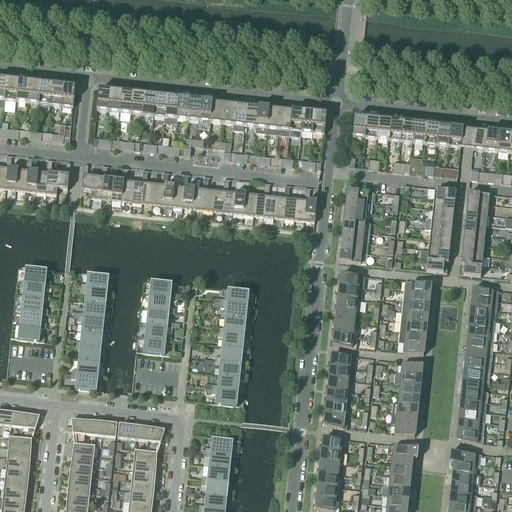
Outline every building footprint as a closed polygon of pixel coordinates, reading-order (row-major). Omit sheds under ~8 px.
[(4,103),(16,104),(18,84),(7,83),(4,103)] [(16,104),(27,105),(29,85),(18,84),(16,104)] [(27,105),(38,107),(41,86),(29,85),(27,105)] [(38,107),(50,108),(52,88),(41,86),(38,107)] [(50,108),(61,109),(63,89),(52,88),(50,108)] [(63,89),(61,109),(73,110),(75,90),(63,89)] [(96,113),(108,114),(110,94),(99,93),(96,113)] [(108,114),(119,115),(122,95),(110,94),(108,114)] [(119,115),(131,117),(133,96),(122,95),(119,115)] [(131,117),(142,118),(144,97),(133,96),(131,117)] [(142,118),(153,119),(156,99),(144,97),(142,118)] [(153,119),(165,120),(167,100),(156,99),(153,119)] [(165,120),(176,121),(178,101),(167,100),(165,120)] [(176,121),(187,123),(190,102),(178,101),(176,121)] [(187,123),(199,124),(201,104),(190,102),(187,123)] [(199,124),(210,125),(212,105),(201,104),(199,124)] [(210,125),(221,126),(224,106),(212,105),(210,125)] [(221,126),(233,128),(235,107),(224,106),(221,126)] [(235,107),(233,128),(232,134),(243,135),(244,129),(246,108),(235,107)] [(244,129),(255,130),(258,110),(246,108),(244,129)] [(255,136),(266,137),(269,111),(258,110),(255,130),(255,136)] [(266,137),(277,138),(280,112),(269,111),(266,137)] [(277,138),(289,140),(292,113),(280,112),(277,138)] [(292,113),(289,140),(300,141),(301,135),(303,115),(292,113)] [(314,116),(303,115),(301,135),(312,136),(314,116)] [(326,117),(314,116),(312,136),(324,137),(326,117)] [(352,139),(364,141),(366,121),(354,120),(352,139)] [(364,141),(376,142),(378,123),(366,121),(364,141)] [(376,142),(388,143),(390,124),(378,123),(376,142)] [(388,143),(400,144),(402,125),(390,124),(388,143)] [(400,144),(412,146),(414,127),(402,125),(400,144)] [(412,146),(424,147),(426,128),(414,127),(412,146)] [(424,147),(436,148),(438,129),(426,128),(424,147)] [(436,148),(448,150),(450,130),(438,129),(436,148)] [(460,151),(466,152),(468,132),(462,132),(450,130),(448,150),(460,151)] [(472,152),(485,154),(487,134),(474,133),(468,132),(466,152),(472,152)] [(485,154),(497,155),(499,136),(487,134),(485,154)] [(497,155),(509,156),(511,137),(499,136),(497,155)] [(186,140),(184,151),(184,157),(190,158),(190,157),(191,148),(196,149),(197,141),(186,140)] [(5,193),(16,194),(18,172),(10,172),(8,171),(5,193)] [(16,194),(26,195),(28,173),(26,173),(18,172),(16,194)] [(26,195),(36,196),(38,175),(30,174),(28,173),(26,195)] [(36,196),(46,197),(48,176),(46,175),(38,175),(36,196)] [(48,176),(46,197),(56,198),(57,191),(58,177),(51,176),(48,176)] [(69,178),(58,177),(57,191),(67,192),(67,193),(69,178)] [(90,202),(91,202),(93,180),(83,179),(81,195),(82,195),(82,194),(91,195),(90,202)] [(91,202),(101,203),(103,182),(101,181),(93,180),(91,202)] [(101,203),(111,204),(113,183),(106,182),(103,182),(101,203)] [(111,204),(121,205),(124,184),(121,184),(113,183),(111,204)] [(121,205),(131,206),(134,185),(126,184),(124,184),(121,205)] [(131,206),(141,207),(144,186),(141,186),(134,185),(131,206)] [(141,207),(152,208),(154,187),(146,186),(144,186),(141,207)] [(152,208),(162,209),(164,188),(162,188),(154,187),(152,208)] [(162,209),(172,211),(174,189),(166,188),(164,188),(162,209)] [(172,211),(182,212),(184,190),(182,190),(174,189),(172,211)] [(182,212),(192,213),(195,191),(187,191),(184,190),(182,212)] [(192,213),(202,214),(205,193),(202,192),(195,191),(192,213)] [(434,192),(433,203),(454,205),(456,194),(434,192)] [(202,214),(213,215),(215,194),(207,193),(205,193),(202,214)] [(346,193),(345,203),(372,206),(374,196),(346,193)] [(213,215),(223,216),(225,195),(223,194),(215,194),(213,215)] [(223,216),(233,217),(235,196),(227,195),(225,195),(223,216)] [(233,217),(243,218),(245,197),(243,197),(235,196),(233,217)] [(468,196),(467,206),(488,208),(489,198),(468,196)] [(243,218),(253,219),(255,198),(248,197),(245,197),(243,218)] [(253,219),(263,220),(265,199),(263,199),(255,198),(253,219)] [(263,220),(273,221),(276,200),(268,199),(265,199),(263,220)] [(273,221),(283,223),(286,201),(283,201),(276,200),(273,221)] [(283,223),(294,224),(296,202),(288,201),(286,201),(283,223)] [(294,224),(304,225),(306,203),(304,203),(296,202),(294,224)] [(306,203),(304,225),(314,226),(317,205),(308,204),(306,203)] [(345,203),(344,213),(366,216),(367,206),(372,207),(372,206),(345,203)] [(433,203),(432,213),(453,215),(454,205),(433,203)] [(467,206),(466,216),(487,218),(488,208),(467,206)] [(344,213),(343,224),(365,226),(366,216),(344,213)] [(432,213),(431,223),(452,225),(453,215),(432,213)] [(466,216),(465,226),(486,229),(487,218),(466,216)] [(431,223),(430,233),(451,235),(452,225),(431,223)] [(343,224),(342,234),(369,237),(370,227),(365,226),(343,224)] [(465,226),(463,236),(485,239),(486,229),(465,226)] [(430,233),(429,243),(450,245),(451,235),(430,233)] [(342,234),(341,244),(368,247),(369,237),(342,234)] [(463,236),(462,247),(483,249),(485,239),(463,236)] [(429,243),(428,253),(449,255),(450,245),(429,243)] [(341,244),(340,254),(367,257),(368,247),(341,244)] [(462,247),(461,257),(482,259),(483,249),(462,247)] [(428,253),(427,263),(448,266),(449,255),(428,253)] [(367,257),(340,254),(338,265),(366,268),(367,257)] [(461,257),(460,267),(481,269),(482,259),(461,257)] [(448,266),(427,263),(426,274),(447,276),(448,266)] [(481,269),(460,267),(459,278),(480,280),(481,269)] [(20,285),(24,285),(44,287),(44,288),(50,288),(51,283),(45,283),(46,272),(26,270),(24,283),(20,283),(20,285)] [(81,286),(80,291),(106,294),(110,295),(110,293),(106,292),(108,279),(86,277),(85,287),(81,286)] [(340,277),(339,289),(358,291),(359,279),(340,277)] [(145,298),(149,299),(149,298),(169,301),(175,302),(175,301),(176,297),(170,296),(171,286),(151,284),(150,297),(146,296),(145,298)] [(405,284),(403,294),(429,297),(431,287),(405,284)] [(19,297),(19,299),(43,302),(49,303),(49,302),(49,298),(43,297),(44,288),(44,287),(24,285),(23,298),(19,297)] [(339,289),(338,301),(360,304),(362,292),(358,291),(339,289)] [(84,296),(83,306),(105,308),(109,309),(109,307),(105,307),(106,294),(80,291),(80,296),(84,296)] [(472,291),(471,301),(497,304),(498,294),(472,291)] [(221,301),(221,306),(246,309),(250,310),(251,308),(246,307),(248,294),(226,292),(225,302),(221,301)] [(403,294),(402,305),(428,307),(429,297),(403,294)] [(144,313),(148,313),(168,315),(174,316),(174,311),(168,310),(169,301),(149,298),(149,299),(148,311),(144,311),(144,313)] [(17,314),(21,314),(41,316),(47,317),(47,316),(48,312),(42,311),(43,302),(19,299),(23,300),(21,312),(17,312),(17,314)] [(338,301),(336,313),(355,315),(359,316),(360,304),(338,301)] [(470,312),(490,314),(496,314),(497,304),(471,301),(470,312)] [(402,305),(401,315),(427,318),(428,307),(402,305)] [(78,315),(77,320),(103,322),(107,323),(107,321),(103,321),(105,308),(83,306),(82,315),(78,315)] [(224,311),(223,321),(245,323),(245,324),(249,324),(249,322),(245,322),(246,309),(221,306),(220,311),(224,311)] [(470,312),(469,322),(489,324),(490,314),(470,312)] [(142,327),(146,327),(166,329),(166,330),(172,330),(173,325),(167,325),(168,315),(148,313),(146,325),(143,325),(142,327)] [(336,313),(335,325),(354,327),(355,315),(336,313)] [(16,328),(20,328),(40,330),(40,331),(45,331),(46,331),(46,326),(40,326),(41,316),(21,314),(20,326),(16,326),(16,328)] [(401,315),(400,325),(426,328),(427,318),(401,315)] [(81,325),(80,334),(102,336),(102,337),(106,337),(106,335),(102,335),(103,322),(77,320),(77,324),(81,325)] [(218,330),(217,335),(243,337),(243,338),(247,338),(247,336),(243,336),(245,324),(245,323),(223,321),(222,330),(218,330)] [(469,322),(468,332),(494,335),(495,325),(489,324),(469,322)] [(335,325),(334,337),(352,339),(354,327),(335,325)] [(400,325),(399,335),(425,338),(426,328),(400,325)] [(141,341),(145,341),(165,344),(171,345),(171,344),(171,340),(165,339),(166,330),(166,329),(146,327),(145,340),(141,339),(141,341)] [(20,328),(18,341),(14,340),(14,342),(44,346),(44,340),(39,340),(40,331),(40,330),(20,328)] [(468,332),(467,342),(493,345),(494,335),(468,332)] [(75,344),(74,348),(100,351),(104,352),(104,350),(100,349),(102,337),(102,336),(80,334),(79,344),(75,344)] [(221,340),(220,349),(242,352),(246,353),(246,351),(242,350),(243,338),(243,337),(217,335),(217,339),(221,340)] [(398,345),(404,346),(424,348),(425,338),(399,335),(398,345)] [(356,339),(352,339),(334,337),(332,349),(355,352),(355,351),(356,339)] [(145,341),(143,354),(139,354),(139,356),(169,359),(170,354),(164,353),(165,344),(145,341)] [(467,342),(466,352),(492,355),(493,345),(467,342)] [(424,348),(404,346),(403,356),(423,358),(424,348)] [(78,353),(76,363),(99,365),(98,366),(102,366),(103,364),(99,364),(100,351),(74,348),(74,353),(78,353)] [(215,359),(214,363),(240,366),(244,367),(244,365),(240,364),(242,352),(220,349),(219,359),(215,359)] [(466,352),(465,363),(491,365),(492,355),(466,352)] [(331,357),(330,370),(353,372),(354,360),(331,357)] [(72,372),(71,377),(97,380),(101,380),(101,379),(97,378),(98,366),(99,365),(76,363),(75,373),(72,372)] [(240,366),(214,363),(214,368),(218,368),(217,378),(239,380),(239,381),(243,381),(243,379),(239,379),(240,366)] [(465,363),(464,373),(490,376),(491,365),(465,363)] [(402,366),(401,376),(421,378),(422,368),(402,366)] [(330,370),(329,382),(348,384),(352,384),(353,372),(330,370)] [(463,383),(483,385),(489,386),(490,376),(464,373),(463,383)] [(401,376),(400,386),(420,389),(421,378),(401,376)] [(97,380),(71,377),(71,382),(74,382),(73,392),(99,395),(100,393),(95,392),(97,380)] [(212,387),(211,392),(237,395),(241,395),(241,393),(237,393),(239,381),(239,380),(217,378),(216,388),(212,387)] [(329,382),(328,394),(346,396),(348,384),(329,382)] [(463,383),(461,393),(481,395),(483,385),(463,383)] [(400,386),(399,396),(419,399),(420,389),(400,386)] [(237,395),(211,392),(207,392),(206,396),(215,397),(214,407),(239,410),(240,408),(236,407),(237,395)] [(460,403),(480,405),(486,406),(487,396),(481,395),(461,393),(460,403)] [(328,394),(326,406),(345,408),(346,396),(328,394)] [(399,396),(397,407),(417,409),(419,399),(399,396)] [(460,403),(459,413),(479,415),(480,405),(460,403)] [(326,406),(325,418),(344,420),(345,408),(326,406)] [(392,406),(391,416),(416,419),(417,409),(397,407),(392,406)] [(459,413),(458,423),(484,426),(485,416),(479,415),(459,413)] [(32,418),(28,418),(24,418),(12,417),(0,415),(0,428),(11,430),(23,430),(21,442),(31,443),(31,442),(39,419),(32,418)] [(390,426),(395,427),(415,429),(416,419),(391,416),(390,426)] [(348,420),(344,420),(325,418),(324,430),(346,432),(348,420)] [(96,439),(115,441),(116,435),(115,435),(116,428),(97,426),(86,425),(82,424),(82,423),(78,423),(71,423),(74,447),(84,449),(85,438),(96,439)] [(458,423),(457,434),(483,436),(484,426),(458,423)] [(415,429),(395,427),(394,437),(414,440),(415,429)] [(136,443),(148,444),(147,455),(156,456),(164,433),(158,432),(154,431),(154,432),(149,431),(137,430),(119,428),(118,435),(117,441),(118,441),(136,443)] [(483,436),(457,434),(456,444),(482,447),(483,436)] [(9,440),(8,451),(31,453),(31,449),(31,443),(21,442),(9,440)] [(205,450),(204,455),(230,457),(230,458),(234,458),(234,456),(231,456),(232,443),(210,440),(209,451),(205,450)] [(322,441),(321,453),(340,455),(341,443),(322,441)] [(73,454),(72,458),(93,460),(94,450),(84,449),(74,447),(73,454)] [(392,459),(412,461),(417,462),(418,451),(388,448),(387,458),(392,459)] [(8,451),(7,461),(30,464),(31,458),(31,453),(8,451)] [(320,465),(339,467),(343,467),(344,456),(340,455),(321,453),(320,465)] [(135,454),(134,465),(156,467),(156,463),(156,456),(147,455),(135,454)] [(208,460),(207,469),(229,472),(233,473),(233,471),(229,470),(230,458),(230,457),(204,455),(204,459),(208,460)] [(449,465),(454,466),(474,468),(480,468),(481,458),(450,455),(449,465)] [(71,462),(70,468),(92,470),(93,460),(72,458),(71,462)] [(392,459),(391,469),(411,471),(412,461),(392,459)] [(7,461),(6,471),(29,474),(30,468),(30,464),(7,461)] [(134,465),(132,475),(155,477),(156,471),(156,467),(134,465)] [(320,465),(319,477),(337,479),(339,467),(320,465)] [(454,466),(453,476),(473,478),(474,468),(454,466)] [(92,470),(70,468),(69,475),(69,478),(91,480),(92,470)] [(203,469),(201,483),(227,486),(231,487),(231,485),(227,485),(229,472),(207,469),(203,469)] [(391,469),(390,479),(410,481),(411,471),(391,469)] [(6,471),(5,481),(28,484),(29,474),(6,471)] [(132,475),(131,485),(154,487),(155,477),(132,475)] [(453,476),(451,486),(471,488),(473,478),(453,476)] [(319,477),(317,489),(336,491),(337,479),(319,477)] [(69,478),(68,488),(90,490),(91,480),(69,478)] [(390,479),(389,489),(409,491),(410,481),(390,479)] [(5,481),(4,492),(27,494),(28,484),(5,481)] [(205,488),(204,498),(226,500),(226,501),(230,501),(230,499),(226,499),(227,486),(201,483),(201,488),(205,488)] [(131,485),(130,495),(153,497),(154,487),(131,485)] [(451,486),(450,496),(470,498),(471,488),(451,486)] [(68,488),(67,498),(89,501),(90,490),(68,488)] [(317,489),(316,501),(335,503),(336,491),(317,489)] [(389,489),(387,499),(407,502),(409,491),(389,489)] [(4,492),(3,502),(26,504),(26,499),(27,494),(4,492)] [(130,495),(129,505),(152,508),(153,503),(153,497),(130,495)] [(450,496),(449,506),(469,508),(470,498),(450,496)] [(369,497),(367,497),(362,497),(361,507),(368,507),(369,497)] [(67,498),(66,508),(88,511),(89,501),(67,498)] [(199,507),(198,511),(224,511),(226,501),(226,500),(204,498),(203,508),(199,507)] [(387,499),(386,510),(406,511),(407,502),(387,499)] [(333,511),(335,503),(316,501),(314,511),(333,511)] [(3,502),(2,511),(4,511),(24,511),(25,508),(26,504),(3,502)]
